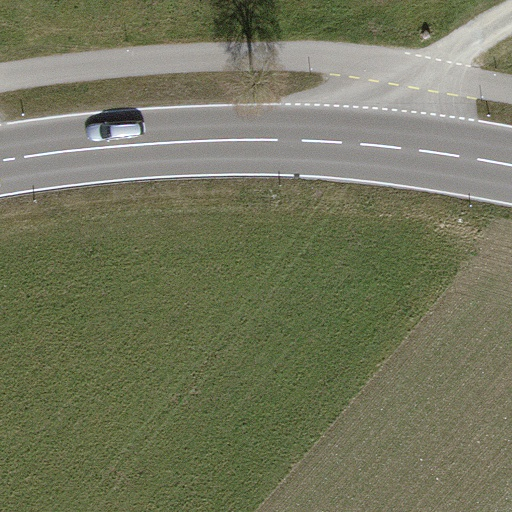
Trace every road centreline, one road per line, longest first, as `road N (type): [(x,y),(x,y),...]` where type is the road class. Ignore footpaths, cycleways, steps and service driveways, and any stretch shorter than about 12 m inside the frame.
road 1 (secondary): [(0,163),(224,141),(391,146),(511,168)]
road 2 (track): [(511,16),(434,72),(404,106),(391,146)]
